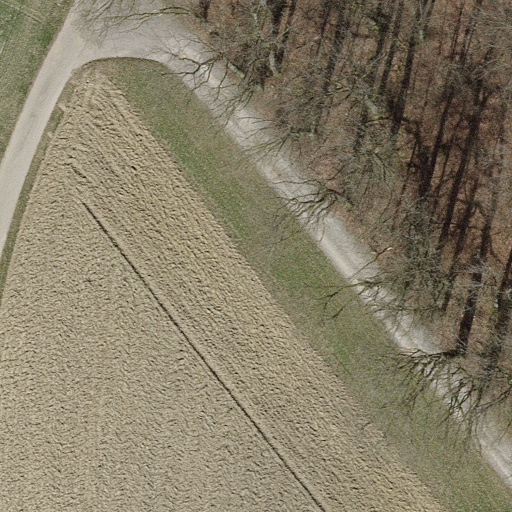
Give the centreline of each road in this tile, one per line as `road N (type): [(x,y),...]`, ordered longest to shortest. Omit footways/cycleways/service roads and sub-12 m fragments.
road 1 (track): [(69,27),(413,327),(511,450)]
road 2 (track): [(86,0),(0,211)]
